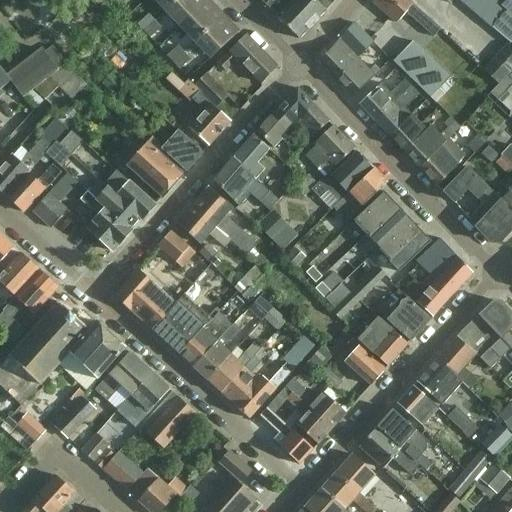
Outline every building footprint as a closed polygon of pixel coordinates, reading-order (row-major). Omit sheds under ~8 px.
[(174,0),(153,0),(163,10),(174,0)] [(174,0),(163,10),(178,26),(205,0),(174,0)] [(221,14),(207,0),(205,0),(178,26),(192,41),(221,14)] [(262,0),(277,14),(275,16),(298,38),(324,11),(333,0),(262,0)] [(438,29),(406,0),(373,0),(373,1),(397,22),(407,11),(434,35),(438,29)] [(483,0),(468,0),(464,4),(473,12),(483,0)] [(482,20),(497,4),(492,0),(483,0),(473,12),(482,20)] [(506,11),(491,28),(509,43),(511,39),(511,0),(506,0),(501,7),(506,11)] [(497,4),(482,20),(491,28),(506,11),(501,7),(497,4)] [(138,24),(144,31),(156,20),(149,13),(138,24)] [(221,14),(192,41),(208,57),(236,30),(221,14)] [(162,27),(156,20),(144,31),(150,38),(162,27)] [(320,63),(336,79),(358,58),(371,44),(353,27),(320,63)] [(276,67),(245,34),(216,62),(223,69),(235,57),(260,82),(276,67)] [(450,77),(412,41),(393,60),(432,97),(450,77)] [(358,58),(336,79),(353,96),(374,75),(358,60),(372,45),(371,44),(358,58)] [(499,53),(511,64),(511,49),(507,44),(499,53)] [(167,56),(173,62),(184,52),(178,45),(167,56)] [(21,98),(34,88),(64,64),(50,47),(42,53),(40,50),(6,77),(5,78),(9,83),(21,98)] [(191,59),(184,52),(173,62),(180,69),(191,59)] [(511,70),(511,64),(499,53),(491,61),(507,76),(511,70)] [(507,76),(491,61),(483,69),(499,84),(490,93),(498,100),(507,91),(511,85),(511,80),(507,76)] [(86,86),(64,64),(34,88),(46,99),(58,86),(73,99),(86,86)] [(0,89),(9,83),(5,78),(6,77),(0,69),(0,89)] [(101,84),(112,94),(123,82),(112,72),(101,84)] [(205,72),(193,83),(200,90),(216,107),(227,96),(205,72)] [(382,84),(361,104),(376,120),(397,100),(412,85),(405,78),(390,93),(382,84)] [(412,85),(397,100),(376,120),(390,136),(427,101),(426,99),(411,114),(405,108),(419,94),(412,85)] [(300,118),(312,104),(297,88),(277,110),(291,124),(293,127),(300,118)] [(204,111),(189,129),(208,146),(230,122),(215,109),(216,107),(200,90),(191,100),(204,111)] [(511,95),(507,91),(498,100),(510,110),(511,107),(511,95)] [(43,101),(32,92),(25,100),(36,109),(43,101)] [(441,115),(427,101),(390,136),(406,152),(431,127),(430,126),(441,115)] [(328,121),(312,104),(300,118),(293,127),(295,129),(293,131),(296,134),(298,132),(307,141),(328,121)] [(277,110),(257,131),(272,144),(279,136),(286,129),(291,124),(277,110)] [(440,136),(431,127),(406,152),(421,168),(450,139),(449,138),(460,127),(451,117),(444,123),(448,128),(440,136)] [(325,176),(330,171),(354,148),(333,126),(313,145),(315,147),(305,156),(325,176)] [(286,129),(279,136),(287,144),(294,137),(286,129)] [(73,133),(62,145),(61,146),(72,156),(84,143),(73,133)] [(201,155),(177,133),(161,150),(185,172),(201,155)] [(254,135),(234,158),(261,182),(274,166),(264,157),(270,149),(254,135)] [(487,143),(479,136),(469,147),(476,154),(487,143)] [(40,158),(45,153),(56,140),(53,137),(42,138),(29,152),(30,153),(21,163),(13,155),(0,168),(0,191),(5,196),(27,172),(40,158)] [(450,139),(421,168),(438,186),(459,165),(457,164),(466,155),(450,139)] [(61,167),(72,156),(61,146),(62,145),(56,140),(45,153),(51,158),(61,167)] [(125,148),(111,162),(122,173),(127,168),(160,199),(182,175),(148,144),(145,147),(141,146),(137,151),(138,154),(135,157),(125,148)] [(489,145),(482,154),(492,163),(500,154),(489,145)] [(511,147),(511,146),(502,156),(511,165),(511,147)] [(330,188),(341,200),(373,168),(357,151),(333,174),(330,171),(325,176),(317,183),(313,188),(321,196),(330,188)] [(45,153),(40,158),(46,164),(51,158),(45,153)] [(507,174),(511,169),(511,165),(502,156),(495,163),(507,174)] [(241,204),(247,197),(250,193),(270,211),(279,200),(260,183),(261,182),(234,158),(214,181),(241,204)] [(36,181),(27,172),(5,196),(21,211),(43,187),(46,190),(61,173),(51,164),(36,181)] [(386,182),(373,168),(341,200),(335,206),(347,219),(386,182)] [(468,168),(444,192),(454,202),(468,189),(483,204),(468,220),(491,244),(501,244),(511,231),(511,210),(502,201),(495,195),(477,178),(478,177),(468,168)] [(120,192),(145,215),(153,206),(116,171),(103,185),(107,189),(115,197),(120,192)] [(66,173),(49,192),(61,202),(78,183),(66,173)] [(276,183),(285,191),(295,181),(286,173),(276,183)] [(309,174),(301,181),(301,182),(309,191),(313,188),(317,183),(309,174)] [(304,196),(309,191),(301,182),(301,181),(299,178),(292,184),(304,196)] [(208,188),(193,206),(227,236),(231,240),(242,253),(242,252),(247,256),(256,245),(224,218),(232,209),(208,188)] [(107,189),(96,201),(129,231),(141,218),(142,218),(145,215),(120,192),(115,197),(107,189)] [(511,190),(502,201),(511,210),(511,190)] [(366,234),(396,205),(383,191),(353,220),(366,234)] [(31,210),(40,219),(57,201),(47,192),(31,210)] [(130,232),(129,231),(96,201),(87,192),(80,200),(95,213),(97,210),(100,213),(86,229),(111,252),(130,232)] [(57,201),(40,219),(49,227),(66,209),(57,201)] [(366,234),(378,247),(408,218),(396,205),(366,234)] [(223,249),(231,240),(227,236),(193,206),(177,224),(200,244),(208,235),(223,249)] [(317,232),(337,215),(330,207),(310,224),(317,232)] [(273,211),(258,226),(267,236),(283,220),(273,211)] [(408,218),(378,247),(391,261),(390,262),(399,272),(422,249),(414,241),(422,233),(408,218)] [(283,220),(267,236),(283,251),(298,236),(283,220)] [(195,252),(172,231),(159,246),(182,267),(195,252)] [(0,237),(0,260),(12,248),(0,237)] [(427,272),(449,248),(441,239),(417,263),(427,272)] [(217,254),(208,245),(200,253),(209,262),(217,254)] [(307,258),(296,247),(285,258),(295,269),(307,258)] [(449,248),(427,272),(437,281),(437,280),(458,257),(449,248)] [(14,296),(38,270),(20,253),(5,269),(1,266),(0,266),(0,283),(14,296)] [(272,267),(260,256),(253,263),(264,275),(272,267)] [(220,263),(215,257),(210,262),(215,267),(220,263)] [(437,280),(453,294),(472,273),(458,257),(437,280)] [(307,272),(316,282),(323,276),(314,265),(307,272)] [(235,287),(244,297),(252,289),(250,288),(264,275),(255,266),(235,287)] [(355,288),(363,298),(386,275),(377,266),(355,288)] [(56,286),(38,270),(14,296),(2,310),(4,311),(0,315),(0,328),(1,329),(11,318),(10,317),(22,303),(32,313),(56,286)] [(160,291),(137,270),(114,296),(137,317),(160,291)] [(221,300),(233,287),(220,276),(209,290),(221,300)] [(453,294),(437,280),(437,281),(418,302),(434,316),(453,294)] [(325,299),(332,293),(322,282),(315,289),(325,299)] [(326,299),(335,307),(351,292),(342,283),(326,299)] [(355,288),(351,292),(335,307),(332,310),(341,320),(363,298),(355,288)] [(252,289),(244,297),(249,302),(257,295),(252,289)] [(175,304),(160,291),(137,317),(152,330),(175,304)] [(152,330),(180,355),(212,319),(184,294),(175,304),(152,330)] [(262,321),(264,318),(273,309),(260,297),(249,309),(262,321)] [(387,321),(411,341),(431,318),(408,298),(387,321)] [(87,329),(86,328),(77,320),(77,318),(68,311),(57,301),(0,364),(0,387),(20,405),(68,352),(67,351),(87,329)] [(502,338),(481,359),(492,370),(506,357),(511,363),(511,313),(501,302),(496,301),(462,335),(478,349),(495,331),(502,338)] [(274,308),(273,309),(264,318),(277,331),(287,320),(274,308)] [(218,313),(212,319),(180,355),(194,368),(217,343),(231,328),(230,327),(232,325),(218,313)] [(373,353),(370,356),(385,370),(409,344),(378,318),(358,340),(373,353)] [(67,351),(68,352),(96,378),(124,347),(94,320),(86,328),(87,329),(67,351)] [(194,368),(208,380),(231,355),(222,347),(226,343),(228,345),(238,334),(231,328),(217,343),(194,368)] [(304,336),(283,359),(294,369),(315,346),(304,336)] [(458,338),(439,360),(470,388),(478,381),(466,369),(477,356),(458,338)] [(370,356),(353,340),(351,339),(342,349),(350,356),(345,361),(372,385),(385,370),(370,356)] [(208,380),(221,393),(261,348),(254,342),(244,353),(238,347),(231,355),(208,380)] [(323,345),(303,367),(314,376),(333,355),(323,345)] [(262,349),(261,348),(221,393),(236,406),(262,376),(261,375),(258,379),(251,373),(261,361),(255,356),(262,349)] [(130,394),(150,371),(125,349),(105,371),(107,373),(93,388),(106,400),(120,385),(130,394)] [(470,389),(470,388),(439,360),(418,383),(435,398),(442,404),(462,382),(470,389)] [(262,376),(236,406),(250,419),(291,372),(284,366),(270,383),(262,376)] [(169,389),(150,371),(130,394),(139,403),(134,408),(133,407),(125,416),(136,425),(169,389)] [(302,401),(309,408),(332,429),(346,413),(323,392),(315,401),(304,390),(305,389),(294,379),(286,387),(302,401)] [(296,408),(302,401),(286,387),(280,393),(296,408)] [(443,415),(413,388),(398,404),(420,424),(422,423),(430,430),(443,415)] [(84,394),(78,389),(68,399),(69,400),(62,407),(68,412),(84,394)] [(177,396),(156,419),(151,415),(140,427),(163,448),(195,413),(177,396)] [(83,399),(56,426),(68,438),(95,410),(83,399)] [(303,415),(295,423),(318,444),(332,429),(309,408),(302,401),(296,408),(303,415)] [(473,423),(457,406),(446,416),(462,433),(473,423)] [(510,426),(511,423),(511,411),(507,407),(499,416),(510,426)] [(377,427),(420,465),(427,471),(433,464),(422,455),(427,450),(426,440),(393,410),(377,427)] [(25,414),(16,425),(35,441),(44,431),(25,414)] [(35,441),(16,425),(7,416),(0,423),(0,428),(26,451),(35,441)] [(273,442),(298,466),(313,450),(279,419),(274,424),(282,431),(273,442)] [(500,425),(481,445),(492,456),(511,437),(500,425)] [(411,475),(420,465),(377,427),(360,446),(384,469),(393,459),(411,475)] [(92,461),(106,446),(107,444),(95,433),(79,450),(92,461)] [(120,436),(112,446),(118,451),(126,441),(120,436)] [(115,454),(106,446),(92,461),(102,469),(115,454)] [(118,451),(115,454),(102,469),(110,477),(126,459),(118,451)] [(251,472),(228,451),(219,462),(233,474),(204,507),(209,511),(242,511),(244,510),(246,511),(256,500),(238,484),(241,481),(243,482),(251,472)] [(465,470),(475,479),(491,460),(481,451),(465,470)] [(352,455),(335,474),(375,511),(377,509),(358,493),(374,475),(352,455)] [(126,459),(110,477),(118,484),(134,466),(126,459)] [(498,494),(510,480),(493,464),(481,478),(498,494)] [(143,474),(134,466),(118,484),(149,511),(161,511),(176,495),(179,498),(185,490),(174,480),(169,487),(148,468),(143,474)] [(459,498),(475,479),(465,470),(448,489),(459,498)] [(56,511),(74,493),(54,474),(21,511),(19,511),(35,511),(39,507),(44,511),(56,511)] [(335,474),(322,488),(344,508),(351,501),(364,511),(373,511),(375,511),(335,474)] [(344,508),(322,488),(305,508),(309,511),(345,511),(343,510),(344,508)] [(511,511),(511,488),(491,511),(511,511)] [(450,493),(433,511),(452,511),(461,502),(450,493)]
